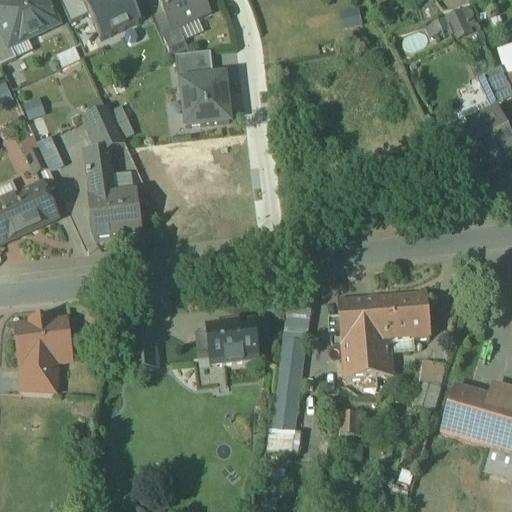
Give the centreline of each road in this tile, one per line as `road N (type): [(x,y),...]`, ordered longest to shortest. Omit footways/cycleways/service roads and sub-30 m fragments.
road 1 (residential): [(274,257),(0,294)]
road 2 (residential): [(274,257),(245,34),(232,0)]
road 3 (residential): [(511,228),(274,257)]
